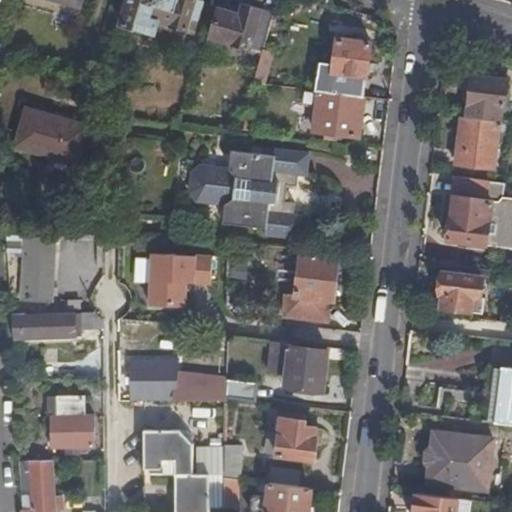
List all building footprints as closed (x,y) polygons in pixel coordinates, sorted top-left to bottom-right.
[(197,19),(202,0),(127,0),(120,25),(154,35),(158,21),(187,30),(191,17),(197,19)] [(223,2),(221,10),(238,15),(241,7),(223,2)] [(250,44),(262,48),(265,40),(273,13),(242,3),(241,7),(238,15),(221,10),(218,9),(210,36),(249,48),(250,44)] [(369,42),(336,37),(331,73),(343,74),(341,91),(363,93),(369,42)] [(262,48),(253,83),(263,84),(274,43),(265,40),(262,48)] [(467,117),(499,121),(500,110),(504,110),(507,80),(472,76),(471,85),(465,87),(464,98),(469,102),(467,117)] [(358,137),(363,97),(318,91),(313,131),(358,137)] [(87,127),(25,110),(14,150),(76,167),(87,127)] [(493,169),(499,121),(467,117),(461,116),(456,164),(493,169)] [(307,165),(309,154),(274,150),(273,156),(231,151),(228,170),(200,167),(192,174),(190,192),(197,202),(224,205),(222,223),(266,228),(265,234),(299,238),(301,217),(293,216),(295,204),(285,202),(287,185),(297,186),(298,174),(306,175),(307,165)] [(511,198),(503,198),(505,184),(455,177),(447,241),(511,249),(511,198)] [(21,234),(8,234),(8,250),(20,250),(21,234)] [(24,237),(23,276),(53,275),(54,238),(24,237)] [(213,284),(214,257),(154,254),(151,305),(186,307),(188,283),(213,284)] [(335,300),(339,261),(301,256),(296,294),(286,293),(284,314),(328,320),(330,300),(335,300)] [(450,297),(449,310),(478,314),(482,279),(443,274),(440,296),(450,297)] [(53,275),(23,276),(22,299),(52,300),(53,275)] [(439,309),(449,310),(450,297),(440,296),(439,309)] [(22,313),(11,313),(12,338),(79,337),(80,329),(102,329),(102,319),(98,317),(94,313),(74,313),(74,316),(22,316),(22,313)] [(289,342),(271,340),(268,370),(286,373),(284,386),(322,390),(327,349),(289,344),(289,342)] [(511,426),(511,370),(489,367),(482,423),(511,426)] [(178,374),(174,401),(225,401),(225,397),(225,379),(178,374)] [(258,383),(225,379),(225,397),(256,401),(258,383)] [(59,398),(58,417),(83,416),(83,398),(59,398)] [(304,426),(305,416),(283,414),(282,423),(280,423),(277,454),(314,459),(316,440),(314,439),(316,428),(304,426)] [(83,416),(58,417),(51,417),(51,447),(92,448),(92,416),(83,416)] [(208,511),(209,510),(209,475),(199,475),(194,475),(195,444),(193,444),(193,438),(187,431),(181,431),(180,430),(143,431),(143,475),(174,476),(174,511),(208,511)] [(493,440),(433,432),(427,484),(487,491),(493,440)] [(224,478),(238,479),(240,479),(240,446),(224,446),(224,450),(224,476),(224,478)] [(199,449),(199,475),(209,475),(224,476),(224,450),(199,449)] [(21,510),(21,511),(54,511),(54,508),(62,507),(62,492),(53,492),(52,461),(19,462),(19,477),(30,477),(32,509),(21,510)] [(269,474),(269,483),(296,486),(298,473),(270,469),(269,474)] [(258,481),(269,483),(269,474),(258,473),(258,481)] [(209,475),(209,510),(223,510),(223,507),(224,478),(224,476),(209,475)] [(224,478),(223,507),(238,509),(238,479),(224,478)] [(308,509),(310,488),(296,486),(269,483),(267,497),(253,496),(251,511),(302,511),(303,509),(308,509)] [(468,511),(470,501),(415,494),(413,511),(468,511)]
